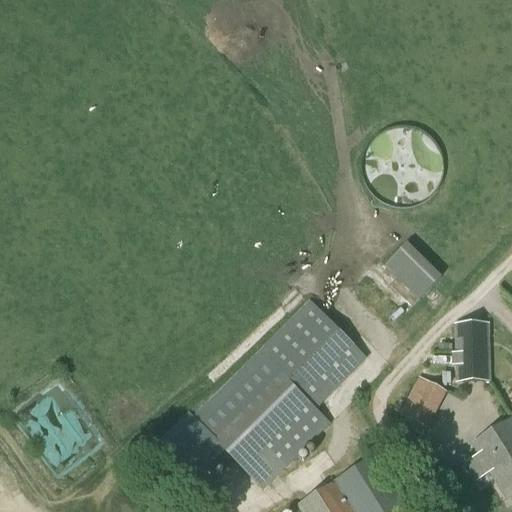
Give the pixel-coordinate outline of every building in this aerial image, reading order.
[(370,195),(434,197),(436,135),(372,132),(370,195)] [(385,268),(419,302),(441,280),(407,246),(385,268)] [(188,413),(140,461),(177,501),(224,455),(262,494),(332,424),(317,410),(366,359),(310,303),(193,417),(188,413)] [(463,367),(456,367),(457,384),(489,383),(487,325),(455,326),(456,356),(463,356),(463,367)] [(425,431),(447,394),(418,377),(397,415),(425,431)] [(511,420),(472,446),(506,502),(511,497),(511,420)] [(411,511),(377,456),(295,508),(297,511),(411,511)]
